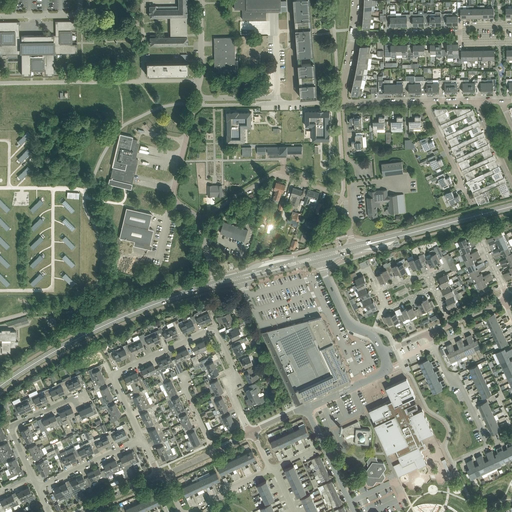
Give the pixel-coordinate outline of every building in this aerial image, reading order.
[(171,35),(150,35),(150,45),(174,45),(175,45),(179,45),(184,44),(187,44),(187,36),(187,35),(187,34),(187,16),(186,0),(178,0),(179,6),(175,6),(157,6),(150,6),(150,13),(150,15),(150,17),(165,17),(169,17),(171,17),(171,31),(171,35)] [(280,11),(279,0),(234,0),(235,9),(242,9),(243,19),(267,19),(266,12),(280,11)] [(293,0),(298,56),(299,64),(301,98),(318,97),(314,55),(313,34),(310,0),(293,0)] [(458,16),(458,15),(461,15),(461,8),(458,8),(458,13),(456,13),(455,14),(455,16),(452,16),(453,25),(458,25),(458,16)] [(413,20),(413,25),(419,25),(418,14),(413,14),(413,11),(410,11),(410,14),(410,20),(413,20)] [(436,25),(435,12),(435,13),(427,14),(427,20),(430,20),(430,25),(436,25)] [(441,12),(435,12),(436,25),(441,25),(441,20),(444,20),(444,13),(441,13),(441,12)] [(444,13),(444,20),(447,20),(447,25),(453,25),(452,16),(452,13),(447,13),(444,13)] [(396,26),(396,17),(391,17),(391,14),(388,14),(388,21),(391,21),(391,26),(396,26)] [(410,20),(410,14),(401,14),(401,17),(402,26),(407,25),(407,20),(410,20)] [(427,14),(424,14),(418,14),(419,25),(424,25),(424,20),(427,20),(427,14)] [(34,68),(38,68),(42,68),(42,74),(45,74),(54,74),(54,53),(56,53),(77,53),(77,44),(71,44),(71,30),(77,29),(77,30),(77,21),(55,21),(55,35),(19,35),(19,22),(19,21),(0,21),(0,30),(1,30),(2,45),(0,45),(0,53),(20,54),(20,53),(21,53),(22,75),(31,75),(31,74),(34,74),(34,68)] [(215,73),(226,73),(236,73),(235,37),(214,37),(215,73)] [(425,44),(419,45),(419,53),(425,53),(425,56),(428,56),(428,49),(425,50),(425,44)] [(428,49),(428,56),(431,56),(431,53),(436,53),(436,44),(430,44),(430,49),(428,49)] [(436,44),(436,53),(436,56),(442,56),(445,56),(445,49),(442,49),(441,44),(436,44)] [(445,49),(445,56),(448,55),(448,58),(453,58),(453,56),(453,44),(447,44),(447,49),(445,49)] [(459,60),(462,60),(462,54),(459,54),(459,53),(458,44),(453,44),(453,56),(459,56),(459,60)] [(391,54),(397,54),(397,45),(391,45),(391,50),(385,50),(385,57),(391,57),(391,54)] [(402,45),(402,58),(407,57),(407,60),(411,60),(411,50),(408,50),(408,45),(402,45)] [(413,50),(411,50),(411,60),(411,56),(414,56),(414,53),(419,53),(419,45),(413,45),(413,50)] [(146,62),(147,75),(188,74),(187,62),(146,62)] [(451,79),(451,83),(451,92),(452,92),(457,93),(457,92),(457,86),(460,86),(460,79),(460,77),(457,77),(457,79),(451,79)] [(473,82),(469,82),(469,92),(470,92),(475,93),(475,92),(475,86),(478,86),(478,78),(475,78),(473,80),(473,82)] [(481,78),(478,78),(478,86),(481,86),(481,92),(483,92),(487,93),(487,92),(487,82),(483,82),(483,80),(481,80),(481,78)] [(391,93),(391,84),(390,84),(390,79),(384,79),(384,81),(381,81),(382,87),(385,87),(385,94),(386,94),(391,94),(390,94),(391,93)] [(451,92),(451,83),(451,79),(442,80),(442,86),(445,86),(445,92),(447,92),(451,93),(451,92)] [(469,92),(469,82),(463,82),(463,79),(460,79),(460,86),(463,86),(463,92),(465,92),(469,93),(469,92)] [(496,85),(496,79),(493,79),(493,82),(487,82),(487,92),(488,92),(493,92),(493,85),(496,85)] [(397,81),(397,84),(397,93),(398,93),(403,94),(403,93),(403,87),(406,87),(406,80),(403,80),(403,81),(397,81)] [(415,93),(415,80),(409,81),(409,80),(406,80),(406,87),(409,87),(409,93),(411,93),(415,94),(415,93)] [(415,80),(415,93),(416,93),(421,94),(421,93),(421,87),(424,87),(424,80),(421,80),(415,80)] [(433,80),(424,80),(424,87),(427,87),(427,93),(429,93),(433,94),(433,93),(433,83),(433,80)] [(439,83),(433,83),(433,93),(434,93),(439,93),(439,86),(442,86),(442,80),(439,80),(439,83)] [(458,116),(456,117),(458,121),(466,118),(469,125),(475,122),(474,120),(475,119),(475,117),(474,114),(472,110),(471,110),(471,109),(471,108),(459,108),(459,110),(461,115),(458,116)] [(441,124),(451,120),(449,116),(448,116),(446,112),(447,111),(447,109),(435,109),(435,110),(434,110),(437,116),(438,115),(439,118),(438,118),(441,124)] [(318,111),(306,111),(306,126),(313,126),(313,140),(330,140),(330,132),(330,119),(330,111),(324,111),(324,110),(318,110),(318,111)] [(233,112),(227,112),(227,120),(228,120),(228,134),(228,142),(245,141),(245,127),(251,127),(251,112),(239,112),(239,111),(233,111),(233,112)] [(355,129),(362,129),(361,117),(360,117),(360,115),(354,116),(354,118),(350,118),(350,124),(354,124),(355,130),(355,129)] [(397,121),(391,121),(391,128),(403,128),(403,126),(405,126),(405,121),(403,121),(403,116),(397,117),(397,121)] [(413,128),(421,128),(421,126),(423,126),(423,121),(423,120),(421,120),(421,116),(415,116),(415,120),(409,120),(409,121),(409,132),(413,132),(413,128)] [(373,121),(373,129),(373,131),(373,133),(377,133),(377,129),(385,128),(385,127),(387,127),(387,121),(385,121),(385,117),(379,117),(379,121),(373,121)] [(441,124),(440,124),(442,128),(443,128),(444,131),(445,131),(446,133),(447,132),(448,135),(454,132),(451,124),(458,121),(456,117),(451,120),(441,124)] [(463,128),(462,128),(462,129),(464,132),(469,130),(471,129),(474,136),(481,133),(480,131),(481,131),(480,129),(480,128),(479,125),(480,125),(478,122),(478,121),(477,121),(475,122),(469,125),(463,128)] [(446,136),(448,140),(450,143),(450,142),(451,144),(452,144),(453,146),(460,143),(459,142),(456,136),(464,132),(462,129),(462,128),(454,132),(448,135),(446,136)] [(472,137),(467,140),(469,144),(474,141),(476,146),(479,145),(480,148),(486,145),(485,142),(486,142),(485,140),(486,140),(486,139),(484,137),(485,136),(483,132),(482,133),(481,133),(474,136),(472,137)] [(108,184),(131,188),(137,158),(136,158),(139,142),(137,141),(137,139),(132,138),(133,136),(119,133),(110,178),(109,178),(108,184)] [(362,147),(364,147),(363,135),(356,135),(355,135),(356,141),(352,142),(352,147),(356,147),(356,149),(362,149),(362,147)] [(420,140),(425,151),(426,150),(427,152),(432,149),(432,150),(432,149),(432,148),(435,146),(433,140),(429,142),(426,137),(420,140)] [(412,140),(405,140),(405,149),(416,148),(412,140)] [(452,147),(451,147),(453,151),(454,151),(455,154),(456,154),(457,156),(458,155),(459,157),(465,154),(462,147),(469,144),(467,140),(462,142),(460,143),(453,146),(452,147)] [(475,150),(472,151),(474,155),(482,152),(485,159),(491,156),(490,154),(491,153),(490,151),(491,151),(490,148),(488,144),(486,145),(480,148),(477,149),(475,150)] [(279,146),(269,147),(269,153),(269,154),(270,154),(280,154),(281,154),(281,156),(286,156),(286,154),(287,154),(287,153),(302,153),(303,153),(302,146),(287,146),(279,146)] [(252,156),(252,152),(252,147),(242,147),(243,153),(243,156),(252,156)] [(457,158),(456,158),(458,163),(459,162),(460,165),(461,165),(462,167),(463,166),(464,169),(470,166),(467,159),(475,156),(474,155),(472,151),(465,154),(459,157),(457,158)] [(435,155),(428,158),(433,169),(435,168),(436,170),(441,168),(440,166),(444,164),(441,159),(437,160),(435,155)] [(485,159),(478,162),(480,166),(487,163),(490,170),(497,167),(496,165),(497,165),(496,163),(496,162),(495,159),(494,155),(493,155),(491,156),(485,159)] [(382,163),(383,175),(403,173),(402,161),(382,163)] [(462,170),(464,174),(466,177),(466,176),(467,178),(468,178),(469,180),(476,177),(472,170),(480,166),(478,162),(470,166),(464,169),(462,170)] [(490,170),(483,174),(485,178),(492,174),(496,182),(502,179),(501,176),(502,176),(501,174),(502,174),(500,171),(501,170),(499,166),(498,167),(497,167),(490,170)] [(443,173),(437,176),(442,187),(443,186),(444,188),(449,186),(448,184),(451,183),(452,182),(450,177),(446,178),(443,173)] [(468,181),(467,181),(469,185),(471,188),(472,188),(472,190),(474,189),(475,191),(481,188),(478,182),(485,179),(485,178),(483,174),(480,175),(476,177),(469,180),(468,181)] [(488,185),(490,189),(498,186),(502,196),(503,198),(510,196),(509,195),(508,192),(509,192),(506,185),(507,185),(506,182),(504,178),(502,179),(496,182),(491,184),(488,185)] [(286,185),(276,182),(274,189),(277,190),(274,198),(280,200),(282,192),(283,192),(286,185)] [(213,185),(208,185),(208,196),(222,196),(222,185),(218,185),(218,190),(213,190),(213,185)] [(473,192),(472,192),(474,197),(475,196),(475,198),(476,199),(477,199),(478,201),(479,200),(480,203),(480,204),(487,202),(490,201),(487,196),(486,197),(485,197),(483,193),(485,192),(490,189),(488,185),(481,188),(475,191),(473,192)] [(293,208),(294,208),(295,205),(300,189),(293,187),(291,195),(290,199),(289,203),(292,204),(291,207),(290,210),(292,211),(293,208)] [(295,205),(294,208),(296,208),(297,208),(298,206),(301,195),(303,190),(300,189),(295,205)] [(305,199),(304,202),(309,204),(311,197),(317,199),(320,193),(308,189),(305,199)] [(369,197),(367,197),(369,217),(378,216),(377,206),(380,206),(380,202),(386,202),(389,201),(390,206),(388,206),(389,211),(390,210),(390,213),(405,212),(404,194),(388,195),(387,189),(381,190),(378,190),(377,190),(369,191),(369,197)] [(452,191),(445,194),(450,205),(452,204),(453,206),(458,204),(457,202),(461,200),(458,195),(454,197),(452,191)] [(125,208),(119,238),(134,241),(133,245),(151,249),(152,244),(150,244),(153,229),(148,228),(152,213),(125,208)] [(291,215),(290,219),(299,221),(301,213),(293,211),(292,215),(291,215)] [(260,221),(265,223),(268,213),(265,212),(264,215),(262,214),(261,217),(260,221)] [(299,221),(290,219),(288,218),(287,222),(293,223),(292,227),(296,228),(298,221),(299,221)] [(244,241),(248,230),(224,222),(221,231),(220,233),(235,238),(244,241)] [(488,242),(503,235),(500,229),(493,233),(494,236),(487,239),(488,242)] [(498,244),(508,240),(509,239),(507,233),(505,234),(503,235),(488,242),(489,245),(497,242),(498,244)] [(476,241),(474,238),(467,241),(466,238),(458,242),(461,247),(476,241)] [(493,254),(511,246),(508,240),(498,244),(500,247),(492,251),(493,254)] [(459,248),(462,254),(464,253),(469,251),(471,250),(470,247),(477,243),(476,241),(461,247),(459,248)] [(511,246),(511,245),(511,246),(493,254),(495,257),(502,253),(504,256),(506,255),(511,251),(511,246)] [(440,260),(438,257),(437,254),(440,253),(437,246),(434,248),(436,252),(431,254),(435,263),(440,260)] [(462,254),(465,260),(479,253),(478,250),(470,254),(469,251),(464,253),(462,254)] [(500,261),(501,264),(511,259),(511,251),(506,255),(507,258),(500,261)] [(431,254),(431,255),(430,254),(425,256),(424,253),(422,254),(425,260),(427,259),(430,267),(436,264),(435,263),(431,254)] [(465,260),(467,266),(474,262),(473,259),(480,256),(479,253),(465,260)] [(419,257),(415,259),(419,267),(423,265),(422,262),(425,260),(422,254),(419,256),(419,257)] [(407,258),(408,259),(406,260),(408,266),(411,265),(412,268),(417,266),(418,268),(419,267),(415,259),(414,257),(413,258),(413,255),(407,258)] [(398,264),(402,273),(407,271),(405,268),(408,266),(406,260),(403,261),(403,259),(397,262),(397,264),(398,264)] [(511,267),(511,266),(511,259),(501,264),(502,267),(510,264),(511,267)] [(392,272),(388,263),(387,263),(387,262),(384,264),(383,265),(385,269),(382,271),(386,279),(390,277),(389,274),(392,272)] [(402,273),(398,264),(397,264),(393,266),(392,264),(391,265),(390,262),(388,263),(392,272),(394,271),(396,274),(401,272),(401,274),(402,273)] [(485,265),(483,262),(476,265),(474,262),(467,266),(470,271),(485,265)] [(472,278),(474,277),(480,274),(478,271),(486,268),(485,265),(470,271),(470,272),(467,273),(470,279),(472,278)] [(511,273),(511,266),(511,267),(509,268),(510,271),(503,274),(504,277),(511,273)] [(386,280),(386,279),(382,271),(381,271),(382,273),(377,275),(381,283),(386,280)] [(439,277),(441,282),(449,278),(447,273),(439,277)] [(474,277),(477,282),(492,276),(491,273),(483,276),(482,273),(480,274),(474,277)] [(358,283),(357,283),(356,284),(366,280),(363,275),(358,277),(357,274),(351,277),(353,280),(356,278),(358,283)] [(492,276),(477,282),(480,288),(487,285),(486,282),(493,278),(492,276)] [(449,278),(441,282),(440,282),(440,283),(442,288),(441,288),(449,285),(451,284),(449,279),(450,279),(449,278)] [(356,284),(359,290),(360,289),(365,286),(367,286),(365,281),(366,281),(366,280),(356,284)] [(452,283),(451,284),(449,285),(441,288),(443,293),(454,288),(452,283)] [(360,289),(359,290),(358,290),(357,290),(360,295),(369,290),(367,291),(365,286),(360,289)] [(455,288),(454,288),(443,293),(444,294),(445,293),(447,298),(446,298),(458,293),(455,288)] [(363,300),(370,296),(371,296),(369,290),(360,295),(359,296),(361,301),(363,300)] [(446,298),(448,303),(457,299),(461,297),(459,292),(458,293),(446,298)] [(427,298),(423,300),(427,310),(427,312),(432,309),(432,308),(435,306),(432,300),(429,302),(427,298)] [(446,304),(447,304),(449,309),(452,308),(453,310),(459,308),(458,305),(460,304),(457,299),(448,303),(446,304)] [(373,300),(365,304),(365,305),(363,306),(365,310),(366,310),(367,312),(364,313),(366,317),(369,316),(374,314),(371,308),(376,306),(373,300)] [(427,310),(423,300),(422,301),(423,302),(418,304),(419,308),(417,309),(420,315),(423,313),(422,312),(427,310)] [(412,307),(408,309),(411,317),(416,315),(417,316),(420,315),(417,309),(414,310),(412,307)] [(411,317),(408,309),(407,308),(402,310),(403,314),(401,315),(403,321),(406,319),(406,318),(410,316),(411,317)] [(196,315),(193,316),(196,322),(198,321),(200,324),(206,322),(202,314),(202,312),(201,312),(200,309),(197,310),(199,313),(196,315)] [(211,311),(210,310),(202,314),(206,322),(211,319),(211,318),(213,317),(213,315),(211,311)] [(233,316),(231,317),(229,312),(217,317),(220,324),(225,321),(227,325),(234,322),(233,320),(234,320),(233,316)] [(396,313),(391,315),(395,323),(396,326),(404,323),(403,321),(401,315),(398,316),(396,313)] [(494,313),(491,314),(485,317),(488,322),(497,318),(494,313)] [(395,323),(391,315),(391,314),(385,316),(382,317),(385,323),(388,322),(389,324),(394,322),(394,323),(395,323)] [(185,320),(190,329),(195,327),(193,323),(196,322),(193,316),(191,317),(192,320),(189,321),(188,318),(185,320)] [(262,332),(296,406),(297,405),(295,402),(299,400),(302,399),(303,402),(342,384),(349,381),(348,379),(350,378),(348,374),(324,323),(325,323),(322,316),(309,320),(303,321),(275,329),(273,329),(267,331),(263,333),(262,332)] [(497,318),(488,322),(490,327),(499,323),(497,318)] [(20,319),(6,323),(7,326),(14,324),(15,327),(22,325),(20,319)] [(178,320),(175,321),(179,330),(182,329),(183,332),(190,329),(185,320),(182,321),(184,324),(181,325),(179,322),(178,320)] [(179,330),(175,321),(172,322),(174,325),(168,327),(173,337),(178,335),(177,331),(179,330)] [(232,340),(236,338),(240,336),(238,332),(243,330),(241,326),(244,325),(243,322),(240,323),(232,327),(233,330),(230,331),(232,335),(230,336),(232,340)] [(499,323),(490,327),(492,332),(501,328),(499,323)] [(163,333),(161,328),(159,329),(162,335),(164,334),(167,340),(173,337),(168,327),(165,329),(167,332),(163,333)] [(495,337),(503,333),(501,328),(492,332),(495,337)] [(2,331),(0,330),(0,353),(2,354),(2,352),(11,352),(10,347),(16,347),(16,345),(18,345),(18,341),(16,341),(16,339),(16,331),(10,331),(10,329),(6,329),(1,329),(2,331)] [(154,332),(151,333),(156,343),(161,340),(159,337),(162,335),(159,329),(156,330),(154,332)] [(151,333),(148,334),(145,336),(144,334),(142,335),(146,343),(148,342),(149,346),(156,343),(151,333)] [(497,342),(506,338),(503,333),(495,337),(497,342)] [(471,334),(469,335),(476,350),(481,348),(477,339),(474,340),(471,334)] [(140,338),(134,341),(139,351),(144,348),(143,345),(146,343),(142,335),(139,336),(140,338)] [(469,343),(467,344),(471,353),(476,350),(469,335),(466,336),(469,343)] [(246,347),(244,342),(245,342),(243,338),(234,342),(236,345),(231,347),(234,353),(235,352),(237,355),(242,352),(242,351),(245,350),(244,348),(246,347)] [(466,355),(471,353),(467,344),(465,345),(462,338),(459,340),(466,355)] [(497,342),(499,347),(508,343),(506,338),(497,342)] [(461,357),(466,355),(459,340),(456,341),(459,348),(457,349),(461,357)] [(134,341),(132,342),(131,341),(128,342),(128,344),(126,345),(129,351),(131,350),(133,353),(139,351),(134,341)] [(202,352),(203,351),(207,349),(204,341),(198,344),(202,352)] [(456,360),(461,357),(457,349),(455,350),(452,343),(449,344),(456,360)] [(192,346),(194,351),(195,353),(196,355),(199,353),(202,352),(198,344),(192,346)] [(451,362),(456,360),(449,344),(446,345),(450,352),(447,353),(451,362)] [(120,347),(118,348),(122,358),(128,356),(126,352),(129,351),(126,345),(123,346),(125,349),(122,350),(120,347)] [(122,358),(118,348),(115,350),(115,349),(112,351),(111,351),(109,352),(112,359),(114,358),(116,361),(122,358)] [(496,353),(498,358),(511,351),(511,348),(506,351),(505,348),(496,353)] [(187,349),(181,352),(185,360),(191,357),(189,353),(187,349)] [(252,350),(249,352),(244,354),(246,357),(242,359),(244,362),(242,362),(245,367),(253,363),(250,355),(254,354),(252,350)] [(501,362),(510,358),(508,356),(511,354),(511,351),(498,358),(501,362)] [(178,361),(181,359),(182,361),(185,360),(181,352),(175,354),(177,359),(178,361)] [(196,356),(194,357),(197,365),(200,363),(202,362),(201,360),(199,362),(196,356)] [(164,359),(168,368),(171,366),(174,365),(173,363),(172,361),(170,357),(164,359)] [(501,362),(503,367),(511,363),(511,359),(511,361),(510,358),(501,362)] [(158,362),(160,367),(162,370),(168,368),(164,359),(158,362)] [(422,368),(436,362),(434,359),(430,361),(429,359),(420,363),(422,368)] [(210,363),(208,361),(203,363),(202,362),(200,363),(201,367),(207,365),(208,368),(205,369),(207,372),(216,367),(213,361),(210,363)] [(422,368),(425,373),(433,369),(432,367),(437,365),(436,362),(422,368)] [(511,363),(503,367),(505,372),(511,369),(511,363)] [(147,367),(151,376),(154,374),(154,372),(156,371),(153,364),(147,367)] [(478,364),(469,368),(471,373),(480,369),(478,364)] [(151,376),(147,367),(141,370),(144,376),(148,375),(149,377),(151,376)] [(205,379),(207,382),(216,377),(215,375),(218,373),(216,367),(207,372),(208,374),(211,373),(212,376),(205,379)] [(253,367),(249,368),(245,371),(246,373),(245,374),(249,382),(254,380),(259,377),(257,373),(254,375),(252,371),(254,370),(253,367)] [(91,378),(92,380),(102,375),(100,369),(97,370),(96,368),(90,370),(93,377),(91,378)] [(425,373),(427,378),(440,372),(439,369),(435,371),(433,369),(425,373)] [(480,369),(471,373),(474,378),(483,374),(480,369)] [(136,380),(139,379),(138,376),(136,372),(130,375),(136,387),(134,383),(137,382),(136,380)] [(441,374),(440,372),(427,378),(429,383),(438,379),(437,377),(441,374)] [(72,377),(76,387),(82,385),(81,383),(83,382),(82,380),(80,374),(72,377)] [(476,383),(485,379),(483,374),(474,378),(476,383)] [(93,386),(95,389),(104,385),(103,382),(105,381),(102,375),(92,380),(94,386),(93,386)] [(140,388),(137,389),(136,387),(130,375),(125,378),(127,384),(130,383),(133,391),(134,393),(141,390),(140,388)] [(70,390),(76,387),(72,377),(69,379),(70,380),(67,382),(66,380),(63,381),(66,388),(68,387),(70,390)] [(162,384),(165,390),(174,386),(171,381),(172,380),(170,377),(166,379),(164,380),(161,381),(158,383),(159,386),(162,384)] [(216,377),(207,382),(211,390),(220,385),(218,379),(217,380),(216,377)] [(388,453),(396,449),(399,455),(398,455),(401,462),(394,465),(399,476),(403,475),(427,463),(420,449),(426,447),(422,438),(434,433),(422,409),(414,413),(412,410),(418,407),(416,404),(416,402),(415,402),(412,403),(410,399),(415,396),(407,378),(404,379),(402,380),(398,382),(393,384),(391,385),(390,386),(387,387),(386,388),(387,388),(388,392),(390,396),(392,400),(390,401),(387,403),(387,402),(369,410),(371,413),(374,420),(375,419),(377,424),(375,425),(388,453)] [(429,383),(432,388),(445,382),(444,379),(439,381),(438,379),(429,383)] [(476,383),(478,388),(487,384),(485,379),(476,383)] [(57,384),(55,385),(60,395),(65,393),(63,389),(66,388),(63,381),(63,382),(63,381),(57,384)] [(432,388),(434,393),(443,389),(442,386),(446,384),(445,382),(432,388)] [(265,401),(263,396),(262,396),(260,397),(258,393),(261,392),(256,383),(250,386),(251,389),(246,391),(249,398),(246,400),(249,405),(257,401),(258,404),(265,401)] [(480,393),(490,389),(487,384),(478,388),(480,393)] [(53,398),(60,395),(55,385),(52,386),(53,388),(50,390),(49,388),(47,389),(50,395),(52,394),(53,398)] [(99,390),(102,396),(110,392),(107,386),(105,387),(104,385),(95,389),(96,392),(99,390)] [(211,400),(219,396),(218,393),(223,391),(220,385),(211,390),(212,392),(215,391),(216,394),(210,397),(211,400)] [(165,397),(167,400),(175,395),(174,393),(176,392),(174,386),(165,390),(168,395),(166,396),(165,397)] [(145,392),(147,391),(145,389),(145,388),(144,389),(141,390),(134,393),(136,396),(133,397),(136,403),(147,398),(145,392)] [(50,395),(47,389),(44,390),(41,392),(38,393),(43,403),(48,400),(47,397),(50,395)] [(490,389),(480,393),(483,398),(487,396),(492,394),(490,389)] [(102,396),(106,404),(106,405),(112,402),(111,399),(113,398),(110,392),(102,396)] [(37,406),(43,403),(38,393),(30,397),(33,403),(35,402),(37,406)] [(170,408),(173,407),(181,403),(179,397),(176,398),(175,395),(167,400),(170,408)] [(219,396),(211,400),(215,408),(225,403),(222,397),(220,398),(219,396)] [(33,403),(30,397),(29,397),(22,401),(26,410),(32,408),(30,404),(33,403)] [(142,411),(151,407),(155,405),(153,402),(153,403),(150,404),(147,398),(136,403),(139,409),(141,408),(142,411)] [(478,404),(481,409),(490,405),(487,400),(483,402),(478,404)] [(26,410),(22,401),(15,404),(13,405),(16,411),(19,410),(20,413),(26,410)] [(113,404),(112,402),(106,405),(106,404),(101,406),(102,409),(106,407),(109,413),(110,412),(110,413),(118,409),(115,403),(113,404)] [(177,415),(183,412),(182,409),(184,408),(181,403),(173,407),(170,408),(174,416),(177,415)] [(214,415),(215,418),(225,413),(227,412),(225,410),(228,409),(225,403),(215,408),(217,414),(214,415)] [(490,405),(481,409),(483,414),(492,410),(490,405)] [(86,408),(89,416),(92,415),(92,414),(94,412),(95,414),(98,413),(97,411),(95,407),(92,408),(91,406),(86,408)] [(72,407),(66,410),(70,418),(72,417),(71,415),(75,414),(72,407)] [(144,420),(155,415),(154,412),(152,413),(151,410),(153,409),(151,407),(142,411),(143,413),(141,414),(144,420)] [(78,414),(81,420),(83,419),(83,418),(86,416),(86,418),(89,416),(86,408),(79,411),(80,413),(78,414)] [(118,409),(110,413),(111,415),(109,416),(111,419),(109,420),(111,423),(114,421),(120,418),(119,416),(121,415),(118,409)] [(61,415),(59,416),(62,424),(63,425),(64,424),(69,422),(67,419),(70,418),(66,410),(60,413),(61,415)] [(492,410),(483,414),(485,419),(494,415),(492,410)] [(181,421),(182,423),(189,420),(186,413),(184,414),(183,412),(177,415),(178,417),(177,418),(179,421),(181,421)] [(222,422),(223,424),(233,420),(230,414),(226,416),(225,413),(215,418),(216,418),(219,416),(221,422),(222,422)] [(55,427),(62,424),(59,416),(56,417),(55,415),(49,418),(53,426),(54,425),(55,427)] [(150,427),(159,424),(158,420),(156,421),(154,418),(156,417),(155,415),(144,420),(147,426),(149,425),(150,427)] [(487,424),(496,420),(494,415),(485,419),(487,424)] [(42,424),(44,430),(46,433),(49,432),(46,427),(49,425),(50,427),(53,426),(49,418),(43,421),(44,423),(42,424)] [(184,429),(186,432),(191,429),(190,426),(192,425),(189,420),(182,423),(183,426),(185,425),(186,428),(184,429)] [(226,433),(234,429),(233,427),(235,426),(233,420),(223,424),(226,430),(225,430),(226,433)] [(487,424),(490,429),(499,425),(496,420),(487,424)] [(371,436),(371,435),(370,435),(370,433),(370,429),(361,429),(361,427),(358,421),(343,428),(342,426),(340,427),(341,430),(342,429),(349,445),(355,442),(369,443),(369,440),(370,440),(370,438),(369,438),(370,438),(371,438),(371,437),(371,436)] [(118,430),(122,438),(127,436),(126,434),(129,432),(125,423),(122,425),(116,427),(118,430)] [(21,431),(24,436),(34,432),(33,429),(33,428),(32,424),(27,426),(28,427),(21,431)] [(152,437),(163,432),(162,429),(159,430),(157,427),(160,426),(159,424),(150,427),(151,430),(149,431),(152,437)] [(490,429),(492,434),(501,430),(499,425),(490,429)] [(306,426),(300,428),(304,436),(309,434),(306,426)] [(300,428),(294,431),(298,439),(304,436),(300,428)] [(186,432),(187,434),(184,435),(186,439),(188,437),(189,440),(197,436),(194,430),(192,431),(191,429),(186,432)] [(108,431),(109,434),(110,434),(112,440),(114,439),(115,441),(122,438),(118,430),(115,431),(114,430),(111,431),(110,430),(108,431)] [(292,442),(298,439),(294,431),(288,434),(292,442)] [(27,442),(28,444),(35,441),(34,439),(38,438),(36,435),(35,435),(34,432),(24,436),(27,442)] [(158,444),(165,441),(167,440),(163,432),(152,437),(155,443),(157,442),(158,444)] [(110,434),(109,434),(101,438),(105,446),(110,443),(109,441),(112,440),(110,434)] [(286,444),(292,442),(288,434),(283,437),(286,444)] [(197,436),(189,440),(186,441),(189,447),(190,450),(199,446),(198,443),(200,442),(197,436)] [(93,437),(91,438),(95,448),(98,447),(99,449),(105,446),(101,438),(100,437),(94,439),(93,437)] [(280,447),(286,444),(283,437),(277,439),(280,447)] [(83,444),(88,454),(94,451),(93,449),(95,448),(91,438),(88,440),(89,442),(83,444)] [(280,447),(277,439),(271,442),(275,450),(280,447)] [(0,450),(1,452),(10,447),(8,441),(4,443),(3,441),(0,442),(0,450)] [(160,454),(171,449),(171,448),(168,449),(167,447),(166,444),(165,441),(158,444),(159,447),(157,448),(160,454)] [(42,449),(40,446),(38,447),(36,444),(29,447),(32,453),(42,449)] [(88,454),(83,444),(79,446),(80,448),(76,450),(79,456),(81,455),(82,457),(88,454)] [(506,460),(510,458),(506,449),(504,450),(502,446),(499,447),(506,460)] [(3,458),(4,460),(2,461),(11,457),(9,455),(13,453),(10,447),(1,452),(2,455),(5,453),(6,456),(3,458)] [(79,456),(76,450),(74,447),(71,448),(73,451),(68,454),(71,462),(77,459),(76,457),(79,456)] [(498,453),(496,454),(501,465),(502,465),(501,462),(506,460),(499,447),(496,448),(498,453)] [(57,454),(59,458),(62,464),(64,462),(65,465),(71,462),(68,454),(67,454),(65,451),(60,453),(58,448),(55,449),(56,452),(57,454)] [(42,455),(44,454),(42,449),(32,453),(34,459),(42,455)] [(166,461),(175,457),(177,456),(176,453),(173,454),(171,449),(160,454),(162,459),(165,458),(166,461)] [(489,452),(497,467),(501,465),(496,454),(497,456),(495,457),(492,450),(489,452)] [(252,451),(246,453),(250,461),(256,459),(252,451)] [(132,452),(127,455),(131,465),(133,464),(134,464),(137,463),(137,462),(139,461),(136,455),(134,456),(132,452)] [(490,459),(487,460),(492,469),(497,467),(489,452),(486,453),(490,459)] [(244,464),(250,461),(246,453),(240,456),(244,464)] [(120,462),(124,471),(126,469),(126,468),(131,465),(127,455),(121,458),(122,461),(120,462)] [(310,465),(310,467),(323,461),(320,455),(311,459),(313,462),(310,465)] [(482,455),(479,456),(486,472),(492,469),(487,460),(485,462),(482,455)] [(238,467),(244,464),(240,456),(235,459),(238,467)] [(364,480),(365,480),(368,485),(373,486),(377,481),(380,481),(381,480),(383,480),(385,477),(383,472),(386,467),(384,462),(378,462),(376,457),(370,456),(367,461),(369,466),(366,470),(365,470),(361,475),(364,480)] [(482,474),(486,472),(479,456),(477,457),(480,464),(478,465),(482,474)] [(8,468),(18,464),(15,458),(12,460),(11,457),(2,461),(3,464),(6,463),(9,462),(10,465),(7,466),(8,468)] [(37,464),(39,469),(49,465),(47,459),(41,462),(37,464)] [(232,469),(238,467),(235,459),(229,461),(232,469)] [(477,476),(482,474),(478,465),(475,466),(472,459),(470,461),(477,476)] [(116,460),(110,462),(115,473),(117,471),(120,470),(123,469),(124,471),(120,462),(117,464),(116,460)] [(227,472),(232,469),(229,461),(223,464),(227,472)] [(316,471),(325,466),(323,461),(310,467),(311,468),(315,468),(316,471)] [(472,478),(476,476),(477,476),(470,461),(467,462),(470,469),(467,470),(472,478)] [(108,476),(109,475),(112,474),(115,473),(110,462),(104,465),(106,469),(103,470),(106,477),(108,476)] [(8,468),(10,471),(11,474),(8,475),(9,478),(18,474),(17,471),(21,470),(18,464),(8,468)] [(221,475),(227,472),(223,464),(217,467),(221,475)] [(50,467),(49,465),(39,469),(42,475),(49,472),(49,473),(52,471),(50,467)] [(285,469),(287,474),(296,470),(294,465),(285,469)] [(315,476),(316,478),(328,472),(325,466),(316,471),(314,472),(315,476)] [(93,470),(98,480),(101,479),(99,476),(102,475),(104,478),(106,477),(103,470),(101,471),(99,468),(93,470)] [(287,474),(289,478),(298,474),(301,473),(299,469),(296,470),(287,474)] [(89,477),(87,478),(91,487),(93,486),(92,483),(96,482),(98,480),(93,470),(87,473),(89,477)] [(216,472),(211,475),(214,483),(220,480),(216,472)] [(331,478),(328,472),(316,478),(316,479),(320,479),(322,482),(331,478)] [(289,478),(291,483),(300,479),(298,474),(289,478)] [(87,485),(89,485),(91,487),(87,478),(84,479),(82,475),(77,478),(82,488),(84,487),(83,484),(86,483),(87,485)] [(208,485),(214,483),(211,475),(205,477),(208,485)] [(203,488),(208,485),(205,477),(199,480),(203,488)] [(72,484),(70,485),(73,492),(76,491),(74,488),(78,486),(79,489),(82,488),(77,478),(71,481),(72,484)] [(291,483),(293,487),(302,483),(300,479),(291,483)] [(197,491),(203,488),(199,480),(193,483),(197,491)] [(321,491),(322,492),(335,486),(332,480),(323,485),(324,488),(321,491)] [(260,489),(269,485),(267,481),(258,485),(260,489)] [(66,483),(60,486),(65,496),(68,495),(66,492),(69,490),(71,493),(73,492),(70,485),(67,487),(66,483)] [(191,493),(197,491),(193,483),(187,485),(191,493)] [(293,487),(296,492),(304,488),(302,483),(293,487)] [(191,493),(187,485),(182,488),(185,496),(191,493)] [(262,494),(271,490),(269,485),(260,489),(262,494)] [(56,500),(59,498),(59,500),(62,498),(62,497),(65,496),(60,486),(54,488),(56,492),(53,493),(56,500)] [(322,492),(323,494),(327,493),(328,496),(337,492),(335,486),(322,492)] [(29,487),(23,490),(29,502),(36,499),(33,494),(32,494),(29,487)] [(306,492),(304,488),(296,492),(298,496),(306,492)] [(28,500),(29,502),(23,490),(17,493),(19,496),(17,497),(20,504),(21,503),(22,503),(26,501),(25,501),(28,500)] [(262,494),(264,498),(273,494),(271,490),(262,494)] [(327,502),(327,503),(340,497),(337,492),(328,496),(330,499),(327,502)] [(161,493),(155,496),(159,504),(164,501),(161,493)] [(301,497),(304,502),(312,498),(310,493),(301,497)] [(273,494),(264,498),(266,503),(275,499),(273,494)] [(12,495),(7,498),(11,508),(20,504),(17,497),(14,499),(12,495)] [(149,498),(153,506),(159,504),(155,496),(149,498)] [(340,497),(327,503),(328,505),(332,504),(333,507),(342,503),(340,497)] [(11,508),(7,498),(1,500),(2,504),(0,505),(3,511),(6,511),(5,508),(7,506),(9,509),(11,508)] [(153,506),(149,498),(143,501),(147,509),(153,506)] [(312,498),(304,502),(306,506),(314,502),(312,498)] [(147,509),(143,501),(138,504),(141,511),(147,509)] [(317,507),(314,502),(306,506),(308,511),(317,507)] [(264,511),(273,508),(271,503),(262,508),(263,511),(264,511)]
